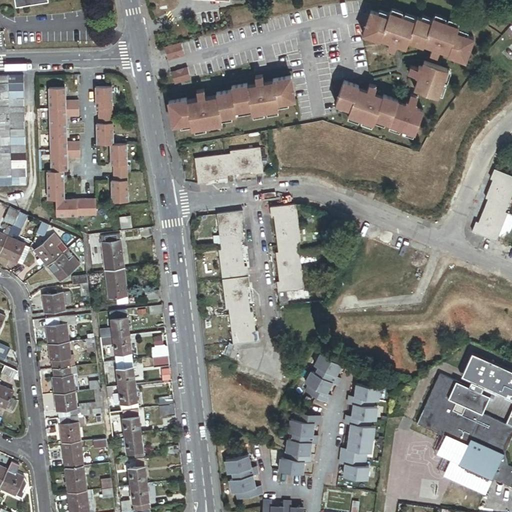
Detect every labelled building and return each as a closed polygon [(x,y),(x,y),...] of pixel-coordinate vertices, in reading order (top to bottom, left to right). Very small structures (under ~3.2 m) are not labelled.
[(48,3),(47,0),(15,0),(16,8),(48,3)] [(371,6),(363,29),(380,36),(381,34),(382,30),(401,37),(408,40),(409,36),(424,41),(424,39),(426,36),(451,45),(449,49),(449,51),(466,57),(475,34),(457,27),(459,22),(434,13),(432,18),(418,12),(416,17),(391,8),(389,12),(371,6)] [(401,37),(382,30),(381,34),(393,39),(396,40),(400,41),(401,37)] [(449,49),(451,45),(426,36),(424,39),(436,44),(440,45),(449,49)] [(183,40),(167,44),(171,57),(186,52),(183,40)] [(421,67),(414,87),(437,95),(447,68),(424,59),(422,65),(418,64),(418,66),(421,67)] [(192,78),(190,67),(173,71),(176,82),(192,78)] [(250,88),(249,85),(249,83),(233,86),(234,89),(218,92),(218,94),(219,97),(215,98),(215,99),(193,103),(193,102),(189,103),(188,99),(188,97),(170,100),(174,125),(192,122),(193,128),(223,123),(222,118),(238,115),(237,110),(253,107),(254,112),(280,108),(279,102),(297,99),(293,75),(274,78),(275,80),(275,84),(250,88)] [(7,85),(22,85),(22,77),(7,78),(7,85)] [(258,83),(249,85),(250,88),(275,84),(275,80),(262,82),(258,83)] [(356,91),(357,88),(358,86),(344,81),(335,104),(350,109),(348,114),(373,123),(375,118),(389,123),(389,125),(415,135),(423,112),(397,102),(398,101),(383,95),(383,97),(381,101),(356,91)] [(8,94),(23,93),(22,85),(7,85),(8,94)] [(366,91),(357,88),(356,91),(381,101),(383,97),(370,92),(366,91)] [(69,90),(47,91),(51,175),(47,175),(48,205),(56,204),(57,221),(97,219),(96,203),(79,203),(79,206),(71,206),(71,204),(71,189),(68,189),(68,176),(70,176),(70,175),(72,175),(72,168),(74,168),(74,161),(87,161),(87,145),(74,145),(73,138),(71,138),(71,132),(70,126),(73,126),(73,119),(86,119),(85,103),(72,103),(72,96),(69,96),(69,90)] [(117,148),(118,90),(102,90),(102,105),(105,105),(104,111),(102,111),(102,127),(104,127),(104,133),(102,133),(101,148),(115,148),(114,163),(117,163),(117,170),(114,170),(114,185),(117,185),(116,192),(114,192),(114,206),(130,207),(131,149),(117,148)] [(502,108),(487,91),(474,103),(486,116),(488,119),(495,113),(502,108)] [(8,102),(23,101),(23,93),(8,94),(8,102)] [(0,102),(8,102),(8,94),(0,94),(0,102)] [(200,97),(188,99),(189,103),(193,102),(193,103),(215,99),(215,98),(219,97),(218,94),(203,97),(200,97)] [(8,110),(24,109),(23,101),(8,102),(8,110)] [(0,110),(8,110),(8,102),(0,102),(0,110)] [(486,116),(474,103),(468,107),(480,121),(486,116)] [(9,118),(24,117),(24,109),(8,110),(9,118)] [(0,118),(9,118),(8,110),(0,110),(0,118)] [(9,125),(24,125),(24,117),(9,118),(9,125)] [(458,122),(456,129),(473,136),(475,129),(458,122)] [(0,133),(10,133),(9,125),(0,125),(0,133)] [(10,133),(25,132),(24,125),(9,125),(10,133)] [(473,136),(456,129),(449,145),(469,153),(472,144),(476,137),(473,136)] [(10,142),(25,141),(25,132),(10,133),(10,142)] [(0,142),(10,142),(10,133),(0,133),(0,142)] [(11,150),(26,149),(25,141),(10,142),(11,150)] [(290,163),(298,143),(292,141),(284,161),(290,163)] [(0,150),(11,150),(10,142),(0,142),(0,150)] [(315,150),(298,143),(290,163),(298,166),(307,170),(315,150)] [(469,153),(449,145),(442,161),(459,168),(462,169),(465,162),(469,153)] [(230,153),(194,158),(198,184),(208,183),(207,180),(214,179),(227,178),(227,175),(247,173),(253,172),(253,175),(263,173),(259,147),(230,151),(230,153)] [(11,158),(26,157),(26,149),(11,150),(11,158)] [(0,158),(11,158),(11,150),(0,150),(0,158)] [(331,156),(315,150),(307,170),(315,173),(323,176),(324,173),(331,156)] [(337,159),(331,156),(324,173),(331,176),(337,159)] [(12,165),(27,165),(26,157),(11,158),(12,165)] [(0,166),(12,165),(11,158),(0,158),(0,166)] [(345,158),(343,161),(337,178),(345,182),(353,185),(361,165),(345,158)] [(343,161),(337,159),(331,176),(337,178),(343,161)] [(457,174),(459,168),(442,161),(440,167),(457,174)] [(0,166),(0,174),(12,174),(12,165),(0,166)] [(12,174),(27,173),(27,165),(12,165),(12,174)] [(377,171),(361,165),(353,185),(361,188),(369,191),(376,174),(377,171)] [(454,181),(457,174),(440,167),(437,174),(454,181)] [(511,195),(511,176),(494,169),(491,179),(493,180),(489,189),(486,198),(488,199),(482,215),(479,223),(476,222),(472,231),(496,241),(507,213),(506,212),(511,195)] [(454,181),(437,174),(434,172),(427,189),(447,197),(450,190),(454,181)] [(12,174),(12,181),(28,180),(27,173),(12,174)] [(383,177),(376,174),(369,191),(376,194),(383,177)] [(13,190),(28,189),(28,180),(12,181),(13,190)] [(0,181),(0,190),(13,190),(12,181),(0,181)] [(420,205),(427,189),(421,187),(412,209),(418,211),(420,205)] [(447,197),(427,189),(420,205),(438,212),(440,214),(444,205),(447,197)] [(296,204),(270,207),(271,217),(274,217),(275,229),(278,252),(276,252),(278,270),(279,281),(277,282),(278,292),(304,289),(298,244),(301,244),(296,204)] [(435,219),(438,212),(420,205),(418,211),(435,219)] [(13,226),(19,213),(9,209),(3,222),(13,226)] [(243,211),(217,214),(221,249),(218,250),(226,309),(229,308),(234,344),(259,341),(258,331),(255,331),(254,321),(253,312),(250,312),(247,292),(247,287),(250,286),(247,266),(244,267),(243,258),(241,241),(244,241),(242,227),(242,221),(244,221),(243,211)] [(28,218),(19,213),(13,226),(10,232),(0,255),(0,257),(17,265),(18,264),(22,267),(30,249),(12,241),(14,237),(18,239),(28,218)] [(131,229),(130,219),(120,220),(122,230),(131,229)] [(41,224),(36,235),(44,238),(49,227),(41,224)] [(153,237),(152,229),(139,231),(139,239),(153,237)] [(0,235),(0,255),(10,232),(6,230),(3,237),(0,235)] [(47,267),(67,250),(55,235),(34,252),(47,267)] [(104,272),(123,270),(119,235),(100,237),(104,272)] [(80,265),(67,250),(47,267),(60,283),(80,265)] [(454,265),(452,269),(445,286),(462,292),(470,272),(462,269),(454,265)] [(445,286),(452,269),(446,267),(439,283),(445,286)] [(127,305),(123,270),(104,272),(107,301),(113,300),(114,306),(127,305)] [(479,276),(470,272),(462,292),(478,299),(485,282),(487,279),(479,276)] [(80,286),(87,285),(86,277),(70,279),(71,287),(80,286)] [(492,285),(485,282),(478,299),(485,301),(492,285)] [(499,284),(498,287),(491,304),(507,310),(511,297),(511,289),(506,287),(499,284)] [(88,299),(87,285),(80,286),(81,299),(88,299)] [(498,287),(492,285),(485,301),(491,304),(498,287)] [(161,301),(159,292),(144,294),(146,303),(161,301)] [(50,297),(42,298),(44,315),(64,312),(63,307),(62,302),(69,301),(69,294),(54,296),(50,297)] [(162,316),(161,308),(149,309),(149,317),(162,316)] [(437,311),(430,312),(432,330),(439,329),(437,312),(437,311)] [(437,312),(439,329),(432,330),(433,334),(445,332),(442,311),(437,312)] [(109,314),(110,321),(126,319),(125,312),(109,314)] [(432,330),(430,312),(422,313),(412,314),(415,336),(433,334),(432,330)] [(372,315),(363,316),(366,338),(384,336),(381,318),(381,314),(372,315)] [(415,336),(412,314),(403,315),(395,316),(397,334),(397,338),(400,338),(415,336)] [(366,338),(363,316),(355,317),(346,318),(348,336),(349,340),(355,339),(366,338)] [(397,334),(395,316),(388,317),(390,335),(397,334)] [(75,317),(57,319),(58,326),(65,325),(66,327),(76,326),(75,317)] [(390,335),(388,317),(381,318),(384,336),(390,335)] [(348,336),(346,318),(340,319),(342,337),(348,336)] [(45,321),(48,346),(68,343),(66,327),(65,325),(58,326),(57,319),(45,321)] [(112,338),(129,336),(127,319),(126,319),(110,321),(111,331),(112,338)] [(111,331),(99,332),(100,340),(112,338),(111,331)] [(397,338),(397,334),(390,335),(392,345),(401,344),(400,338),(397,338)] [(131,354),(129,336),(112,338),(113,347),(114,356),(131,354)] [(100,340),(101,348),(113,347),(112,338),(100,340)] [(86,341),(87,355),(95,354),(93,340),(86,341)] [(68,343),(48,346),(50,363),(52,363),(53,370),(69,368),(68,361),(70,361),(69,357),(68,343)] [(9,351),(0,347),(0,359),(4,361),(9,351)] [(167,357),(166,349),(151,351),(152,359),(167,357)] [(511,371),(471,353),(463,373),(472,377),(468,387),(481,393),(484,386),(511,398),(511,406),(504,424),(511,427),(511,371)] [(131,354),(114,356),(115,363),(132,361),(131,354)] [(341,365),(321,354),(315,364),(319,367),(315,373),(311,371),(305,382),(310,384),(306,391),(327,402),(331,396),(326,393),(332,382),(337,385),(340,378),(335,375),(341,365)] [(167,357),(152,359),(154,370),(169,368),(167,357)] [(132,361),(115,363),(118,388),(135,386),(132,361)] [(18,383),(17,374),(5,368),(1,375),(18,383)] [(69,368),(53,370),(54,378),(52,378),(54,395),(73,393),(71,377),(75,376),(74,368),(69,368)] [(468,387),(472,377),(463,373),(458,382),(468,387)] [(511,467),(508,465),(504,454),(511,436),(511,427),(482,414),(490,397),(468,387),(458,382),(440,374),(417,424),(451,439),(454,431),(471,438),(467,447),(459,464),(511,487),(511,467)] [(75,376),(71,377),(73,393),(89,391),(88,384),(76,385),(75,376)] [(238,376),(237,379),(230,397),(247,403),(255,382),(246,379),(238,376)] [(230,397),(237,379),(231,377),(224,394),(230,397)] [(357,385),(355,396),(373,399),(378,400),(381,380),(365,378),(364,386),(357,385)] [(264,386),(255,382),(247,403),(263,409),(270,392),(271,388),(264,386)] [(93,390),(99,390),(98,383),(88,384),(89,391),(93,390)] [(135,386),(118,388),(120,406),(129,405),(130,412),(138,411),(135,386)] [(0,387),(0,408),(12,413),(16,404),(10,401),(14,394),(0,387)] [(277,394),(270,392),(263,409),(270,412),(277,394)] [(73,393),(54,395),(56,415),(57,415),(69,413),(70,419),(77,418),(75,410),(73,393)] [(353,416),(371,418),(376,419),(377,407),(372,406),(373,399),(355,396),(349,396),(348,403),(354,404),(353,416)] [(173,406),(172,398),(157,400),(158,408),(173,406)] [(103,415),(101,405),(95,406),(79,408),(79,409),(75,410),(77,418),(86,417),(103,415)] [(120,406),(121,413),(130,412),(129,405),(120,406)] [(173,406),(158,408),(160,420),(175,418),(173,406)] [(138,411),(130,412),(131,420),(122,421),(124,438),(141,436),(138,411)] [(320,416),(295,413),(295,421),(290,420),(289,433),(293,433),(312,435),(313,423),(319,423),(320,416)] [(352,424),(350,436),(373,439),(375,427),(370,426),(371,418),(353,416),(347,415),(346,423),(352,424)] [(77,418),(70,419),(70,426),(58,428),(61,445),(80,443),(77,424),(77,418)] [(70,426),(70,419),(58,421),(58,428),(70,426)] [(451,439),(467,447),(471,438),(454,431),(451,439)] [(287,452),(310,455),(311,442),(317,443),(318,435),(312,435),(293,433),(293,441),(288,440),(287,452)] [(141,436),(124,438),(125,439),(126,448),(127,456),(135,455),(136,461),(144,461),(141,436)] [(342,447),(341,454),(366,458),(367,450),(371,451),(373,439),(350,436),(348,448),(342,447)] [(83,468),(80,443),(61,445),(64,470),(83,468)] [(179,456),(178,446),(168,447),(169,457),(179,456)] [(311,455),(310,455),(287,452),(286,460),(281,459),(280,472),(303,474),(304,462),(310,462),(311,455)] [(256,466),(251,467),(248,454),(225,460),(228,473),(233,472),(234,478),(229,479),(232,492),(236,491),(238,499),(262,493),(261,485),(255,486),(253,475),(258,473),(256,466)] [(346,463),(345,475),(368,478),(369,466),(365,465),(366,458),(341,454),(340,462),(346,463)] [(144,461),(136,461),(137,469),(128,470),(130,487),(147,485),(144,461)] [(83,468),(64,470),(67,495),(86,492),(83,468)] [(7,471),(0,487),(0,491),(21,501),(24,494),(22,493),(26,484),(24,478),(7,471)] [(101,491),(112,490),(111,481),(100,482),(101,491)] [(147,485),(130,487),(133,505),(149,503),(147,485)] [(113,498),(112,490),(101,491),(102,500),(113,498)] [(88,511),(86,492),(67,495),(69,511),(88,511)] [(271,505),(271,499),(264,498),(262,511),(302,511),(303,507),(290,506),(291,500),(283,500),(283,506),(271,505)] [(358,511),(360,503),(353,502),(351,511),(358,511)]
